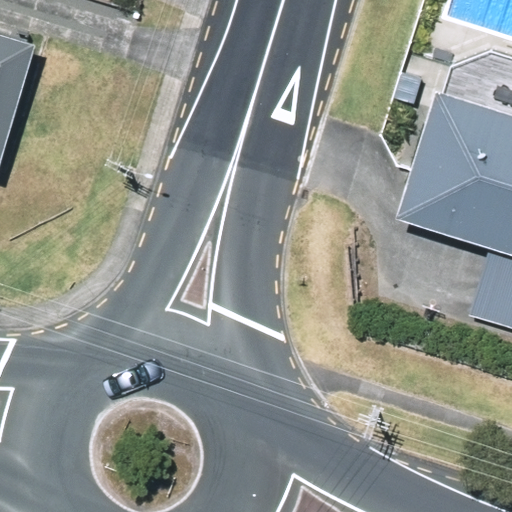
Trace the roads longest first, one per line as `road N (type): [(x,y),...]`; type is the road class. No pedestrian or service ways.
road 1 (tertiary): [(121,350),(229,167)]
road 2 (tertiary): [(229,167),(230,379)]
road 3 (tertiary): [(229,167),(281,0)]
road 4 (secondary): [(257,429),(393,511)]
